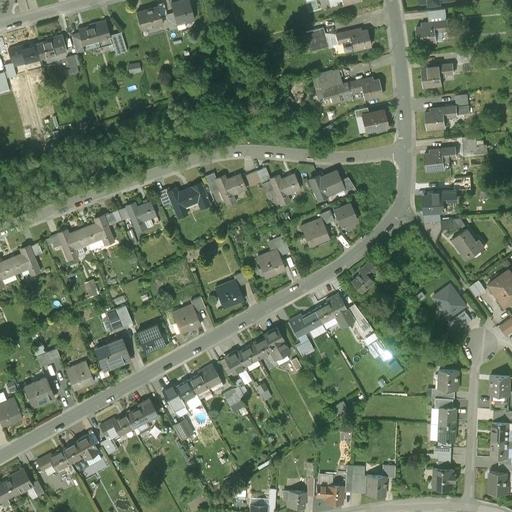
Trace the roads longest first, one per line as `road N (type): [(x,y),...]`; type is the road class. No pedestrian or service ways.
road 1 (residential): [(406,151),(399,211),(333,272),(0,458)]
road 2 (residential): [(406,151),(349,159),(217,155),(0,233)]
road 3 (residential): [(476,347),(467,505)]
road 4 (residential): [(392,0),(406,151)]
